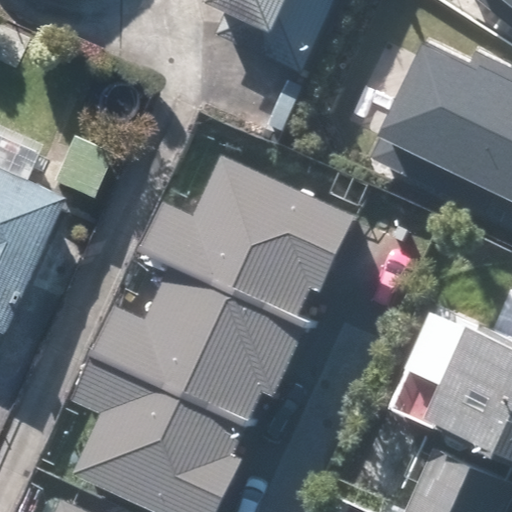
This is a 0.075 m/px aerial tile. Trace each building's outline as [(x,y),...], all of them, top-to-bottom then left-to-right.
[(28,0),(43,14),(56,0),(28,0)] [(202,0),(197,13),(264,43),(283,0),(202,0)] [(511,0),(500,0),(511,9),(511,0)] [(511,68),(410,21),(345,162),(511,239),(511,68)] [(118,158),(62,136),(40,192),(96,214),(118,158)] [(362,203),(226,144),(197,209),(174,199),(158,233),(307,299),(316,279),(326,284),(362,203)] [(0,315),(51,207),(0,183),(0,315)] [(315,305),(179,246),(151,312),(127,301),(112,336),(260,401),(269,382),(280,386),(315,305)] [(331,275),(292,360),(341,382),(379,297),(331,275)] [(487,341),(461,330),(427,316),(383,424),(415,442),(431,449),(405,511),(506,511),(511,498),(511,284),(510,284),(487,341)] [(119,397),(90,462),(203,511),(229,511),(261,441),(251,436),(259,417),(110,352),(95,386),(119,397)] [(120,511),(69,489),(59,511),(120,511)]
